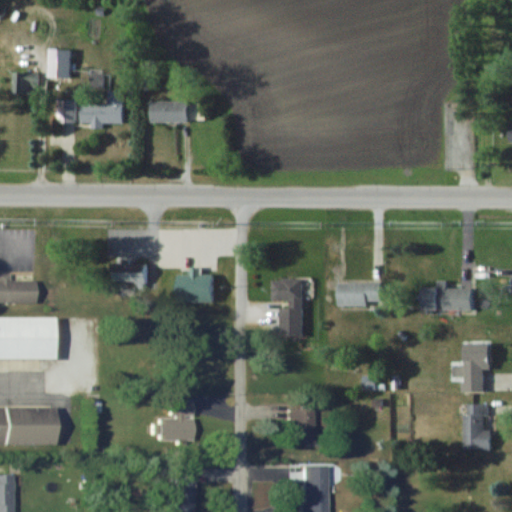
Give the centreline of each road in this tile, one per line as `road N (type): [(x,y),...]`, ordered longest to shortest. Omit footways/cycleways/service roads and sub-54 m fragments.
road 1 (secondary): [(511,196),(0,195)]
road 2 (residential): [(243,511),(240,196)]
